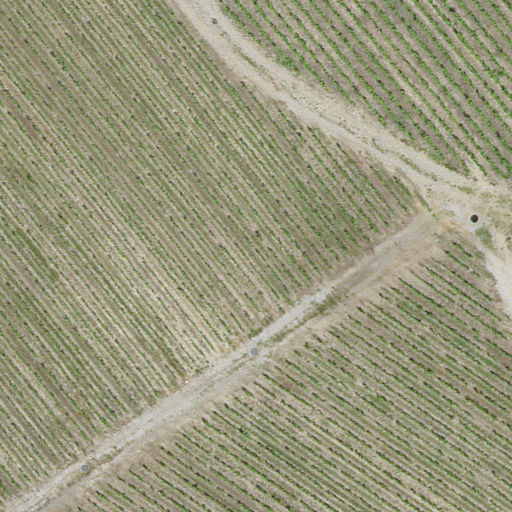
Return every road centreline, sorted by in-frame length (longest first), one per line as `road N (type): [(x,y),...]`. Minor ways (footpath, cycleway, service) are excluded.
road 1 (track): [(37,511),(470,197),(286,90),(192,0)]
road 2 (track): [(511,213),(470,197),(511,286)]
